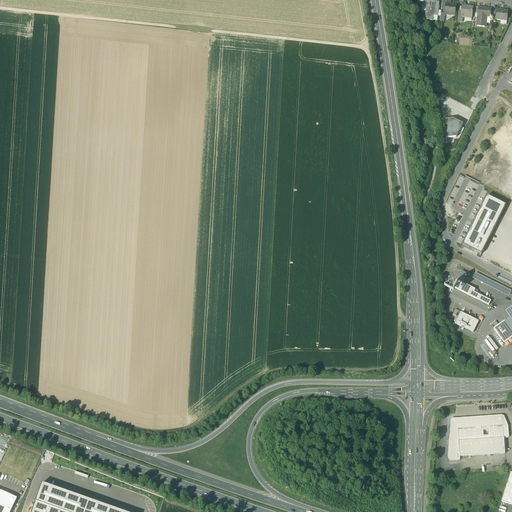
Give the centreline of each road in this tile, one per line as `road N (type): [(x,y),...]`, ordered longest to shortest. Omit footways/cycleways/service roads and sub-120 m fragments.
road 1 (track): [(415,320),(398,321),(394,212),(368,47),(0,10)]
road 2 (track): [(398,321),(389,367),(271,373),(173,433),(131,429),(0,384)]
road 3 (primary): [(374,0),(401,167),(416,354)]
road 4 (motorway): [(384,384),(280,385),(185,449),(152,452),(90,435)]
road 5 (motorway): [(0,416),(264,511)]
road 6 (motorway): [(312,511),(260,481),(250,460),(252,426),(294,394),(383,393)]
road 7 (motorway): [(305,511),(90,435)]
